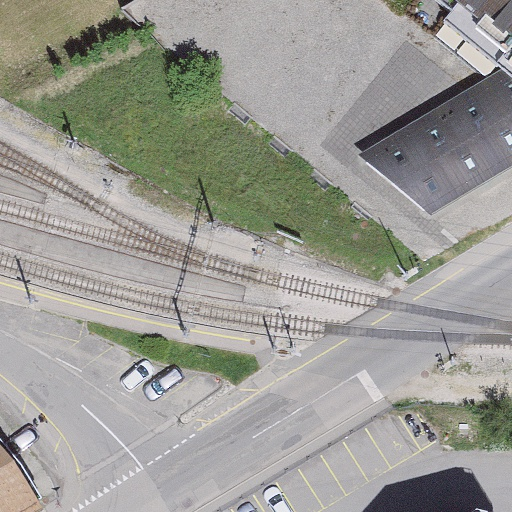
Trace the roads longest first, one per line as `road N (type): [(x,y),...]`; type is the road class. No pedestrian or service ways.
road 1 (secondary): [(160,496),(511,278)]
road 2 (residential): [(160,496),(86,407),(0,347)]
